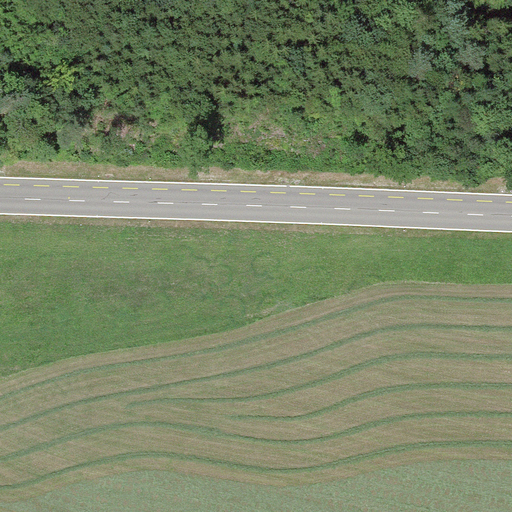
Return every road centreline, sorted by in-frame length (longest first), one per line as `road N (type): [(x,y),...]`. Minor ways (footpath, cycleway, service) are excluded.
road 1 (secondary): [(511,219),(0,201)]
road 2 (track): [(348,511),(373,265)]
